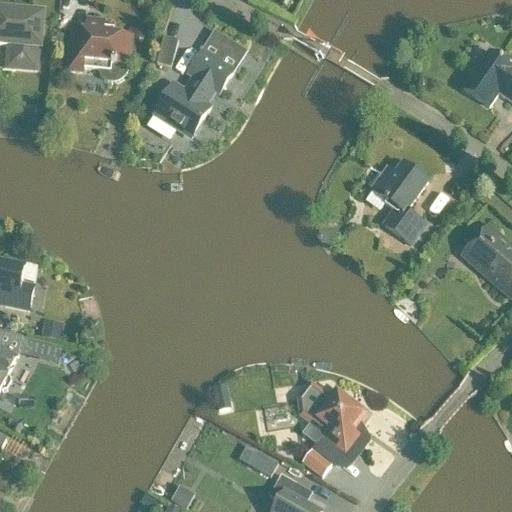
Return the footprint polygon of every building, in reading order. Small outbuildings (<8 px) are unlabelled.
[(0,50),(8,51),(16,52),(14,74),(36,76),(37,55),(40,55),(42,22),(0,19),(0,50)] [(129,71),(132,42),(103,39),(104,27),(87,26),(86,38),(73,36),(68,77),(83,78),(83,74),(99,76),(100,78),(100,80),(102,81),(102,82),(104,84),(106,85),(109,86),(111,87),(112,87),(115,87),(118,86),(119,86),(121,85),(123,84),(125,82),(126,81),(127,80),(127,78),(128,77),(128,75),(129,73),(129,71)] [(171,75),(179,47),(164,42),(156,70),(171,75)] [(463,95),(489,113),(499,100),(511,108),(511,72),(489,57),(463,95)] [(185,97),(174,90),(156,117),(169,125),(166,129),(178,136),(184,134),(185,135),(200,131),(211,114),(207,111),(215,97),(220,100),(234,78),(202,58),(188,80),(194,84),(185,97)] [(40,112),(32,111),(28,117),(31,124),(39,125),(43,119),(40,112)] [(424,229),(407,217),(428,188),(404,170),(396,181),(388,175),(383,181),(378,178),(368,191),(373,195),(372,197),(387,208),(385,211),(395,218),(385,232),(408,250),(424,229)] [(511,306),(511,304),(511,252),(488,232),(462,262),(511,306)] [(7,271),(0,269),(0,296),(5,298),(2,312),(29,317),(34,292),(22,290),(26,269),(8,265),(7,271)] [(61,346),(64,331),(45,327),(42,342),(61,346)] [(39,363),(43,349),(22,345),(19,359),(39,363)] [(0,397),(1,395),(2,396),(4,395),(6,395),(7,394),(8,393),(9,392),(9,391),(9,390),(10,389),(10,387),(10,386),(10,385),(9,385),(9,384),(8,383),(12,377),(10,376),(18,362),(0,352),(0,397)] [(337,396),(329,406),(311,393),(301,406),(304,417),(316,426),(318,424),(330,434),(314,454),(336,471),(359,441),(353,437),(367,419),(337,396)] [(332,472),(312,456),(302,469),(323,484),(332,472)] [(276,511),(310,511),(307,510),(300,506),(306,495),(281,481),(270,502),(279,508),(276,511)] [(187,511),(195,500),(180,491),(171,506),(181,511),(187,511)]
